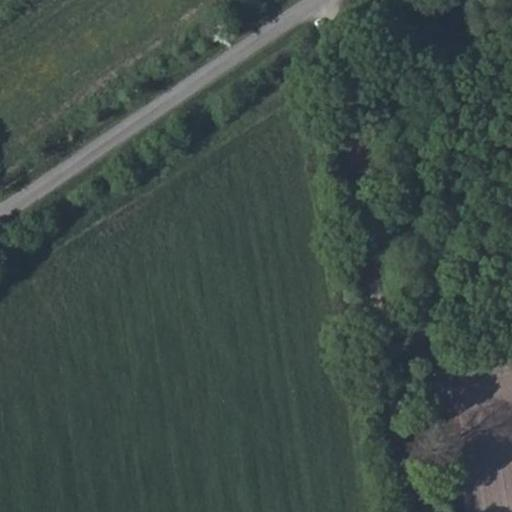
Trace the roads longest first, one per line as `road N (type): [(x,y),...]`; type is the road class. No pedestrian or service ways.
road 1 (track): [(413,511),(334,0)]
road 2 (unclassified): [(321,0),(0,216)]
